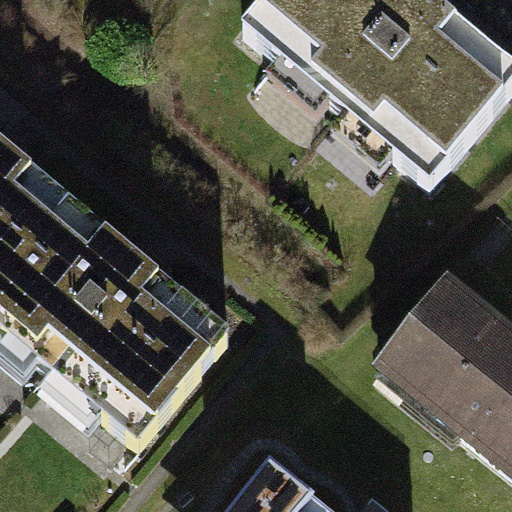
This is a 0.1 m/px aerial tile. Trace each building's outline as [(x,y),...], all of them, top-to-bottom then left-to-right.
[(511,87),(408,0),(287,0),(245,50),(438,212),(511,125),(511,87)] [(0,296),(76,206),(0,146),(0,296)] [(0,369),(118,463),(224,329),(80,216),(0,317),(0,369)] [(511,511),(511,350),(449,298),(367,396),(506,511),(511,511)] [(332,511),(270,460),(230,511),(332,511)]
